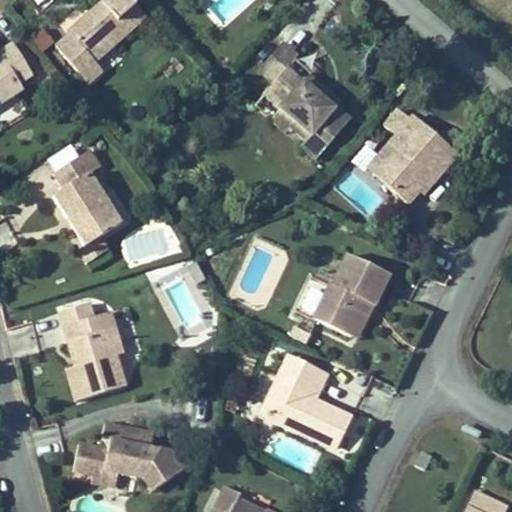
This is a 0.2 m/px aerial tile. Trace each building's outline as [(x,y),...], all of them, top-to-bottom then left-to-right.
[(94,63),(145,18),(129,0),(105,0),(85,18),(67,34),(69,35),(55,47),(80,75),(94,63)] [(221,24),(248,0),(214,0),(206,7),(221,24)] [(0,104),(22,91),(18,85),(32,76),(12,45),(0,52),(0,57),(1,60),(0,60),(0,104)] [(334,107),(332,110),(319,98),(325,92),(308,77),(302,84),(286,70),(288,67),(296,58),(281,45),(258,70),(274,83),(264,95),(280,109),(275,115),(290,128),(305,141),(300,147),(316,160),(350,121),(334,107)] [(90,87),(104,75),(94,63),(80,75),(90,87)] [(70,86),(56,71),(44,81),(58,96),(70,86)] [(325,92),(319,98),(332,110),(334,107),(338,102),(325,92)] [(428,189),(466,145),(451,132),(441,144),(411,118),(408,122),(396,111),(383,127),(395,137),(388,145),(394,150),(372,175),(407,205),(418,193),(424,186),(428,189)] [(290,128),(275,115),(270,121),(285,134),(290,128)] [(372,175),(394,150),(388,145),(366,170),(372,175)] [(121,225),(89,175),(100,168),(89,151),(52,175),(63,191),(52,197),(61,211),(65,217),(68,215),(75,226),(72,228),(85,248),(99,239),(121,225)] [(422,196),(428,189),(424,186),(418,193),(422,196)] [(163,219),(157,209),(150,213),(156,224),(163,219)] [(374,226),(380,219),(375,214),(369,221),(374,226)] [(75,226),(68,215),(65,217),(72,228),(75,226)] [(108,252),(99,239),(85,248),(78,252),(87,266),(108,252)] [(374,308),(389,276),(346,256),(332,287),(329,286),(312,320),(350,338),(366,304),(372,307),(374,308)] [(205,281),(195,264),(187,268),(197,285),(205,281)] [(302,310),(314,313),(319,291),(307,289),(302,310)] [(356,341),(372,307),(366,304),(350,338),(356,341)] [(122,355),(110,314),(93,319),(88,305),(59,314),(65,336),(68,344),(73,343),(80,366),(75,368),(66,370),(76,403),(125,388),(116,357),(122,355)] [(306,345),(310,336),(293,328),(289,337),(306,345)] [(80,366),(73,343),(68,344),(75,368),(80,366)] [(345,425),(349,418),(314,402),(307,399),(309,394),(316,397),(325,377),(288,359),(262,416),(334,449),(345,425)] [(73,472),(98,477),(99,472),(115,475),(135,479),(136,474),(144,476),(155,490),(182,470),(171,455),(169,454),(158,452),(148,450),(136,447),(140,432),(104,425),(99,450),(78,446),(75,460),(73,472)] [(148,450),(151,434),(140,432),(136,447),(148,450)] [(424,471),(430,458),(421,453),(415,466),(424,471)] [(113,487),(115,475),(99,472),(98,477),(96,484),(113,487)] [(136,474),(135,479),(142,480),(151,493),(155,490),(144,476),(136,474)] [(260,511),(237,501),(240,496),(224,488),(212,511),(260,511)] [(505,511),(507,509),(475,492),(465,511),(505,511)]
